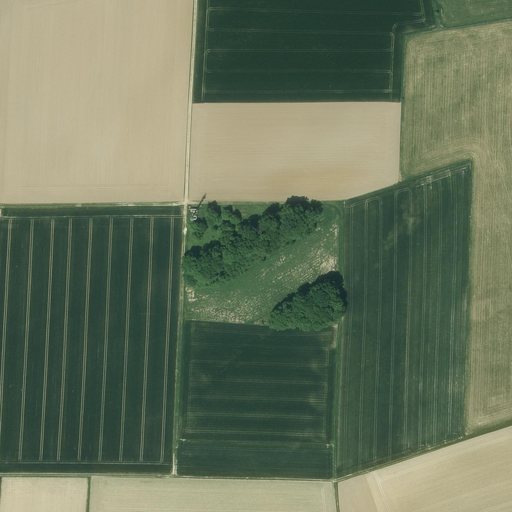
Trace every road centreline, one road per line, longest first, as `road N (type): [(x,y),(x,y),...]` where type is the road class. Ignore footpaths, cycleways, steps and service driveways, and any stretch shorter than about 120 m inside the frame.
road 1 (track): [(186,203),(343,202),(334,479),(0,476)]
road 2 (track): [(171,479),(186,203)]
road 3 (track): [(195,0),(186,203)]
road 4 (track): [(186,203),(0,206)]
